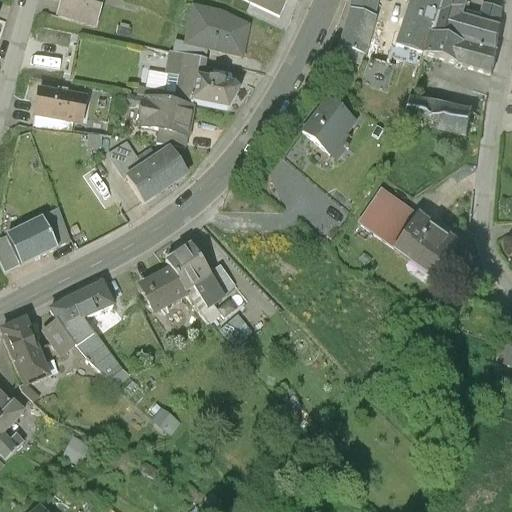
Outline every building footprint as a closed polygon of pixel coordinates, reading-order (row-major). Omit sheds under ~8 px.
[(102,1),(98,0),(62,0),(57,24),(95,33),(102,1)] [(231,0),(279,20),(287,0),(231,0)] [(352,0),(346,29),(339,49),(364,58),(374,21),(371,21),(376,0),(352,0)] [(412,0),(398,46),(426,54),(432,33),(438,13),(442,0),(412,0)] [(442,0),(438,13),(463,9),(465,0),(442,0)] [(438,13),(432,33),(496,52),(500,11),(485,7),(480,24),(460,18),(463,9),(438,13)] [(220,20),(192,14),(186,48),(241,59),(246,31),(220,20)] [(491,74),(496,52),(432,33),(426,54),(491,74)] [(360,70),(364,58),(339,49),(334,61),(360,70)] [(199,63),(167,57),(163,78),(178,81),(173,107),(190,111),(191,106),(195,82),(199,63)] [(233,89),(195,82),(191,106),(227,112),(238,94),(233,89)] [(470,111),(410,96),(402,121),(438,129),(439,127),(465,133),(470,111)] [(41,98),(38,97),(34,125),(37,125),(37,124),(80,131),(84,106),(41,99),(41,98)] [(355,123),(328,102),(303,134),(330,155),(355,123)] [(140,133),(158,135),(187,140),(192,111),(190,111),(173,107),(144,103),(144,111),(138,113),(136,122),(141,127),(140,133)] [(185,152),(187,140),(158,135),(156,148),(185,152)] [(124,181),(141,169),(126,147),(106,160),(123,183),(125,182),(124,181)] [(187,178),(168,151),(141,169),(124,181),(125,182),(143,208),(187,178)] [(395,248),(418,213),(382,188),(358,223),(395,248)] [(431,222),(418,213),(395,248),(434,274),(458,240),(449,234),(447,237),(429,224),(431,222)] [(57,216),(41,224),(55,253),(69,246),(57,216)] [(20,270),(55,253),(41,224),(6,241),(20,270)] [(20,270),(6,241),(0,243),(0,269),(4,278),(20,270)] [(165,264),(171,273),(185,293),(194,287),(209,307),(225,295),(190,247),(165,264)] [(185,293),(171,273),(143,289),(157,313),(187,296),(185,293)] [(49,315),(78,353),(96,343),(82,323),(113,308),(101,288),(72,302),(49,315)] [(238,317),(221,331),(236,348),(253,334),(238,317)] [(24,325),(1,336),(24,390),(56,377),(53,368),(43,371),(24,325)] [(119,370),(96,343),(78,353),(92,368),(107,381),(119,370)] [(0,417),(8,409),(0,401),(0,417)] [(11,406),(8,409),(0,417),(0,459),(4,464),(15,453),(16,454),(22,449),(13,440),(7,446),(1,439),(22,417),(11,406)] [(88,450),(72,442),(62,462),(78,470),(88,450)]
